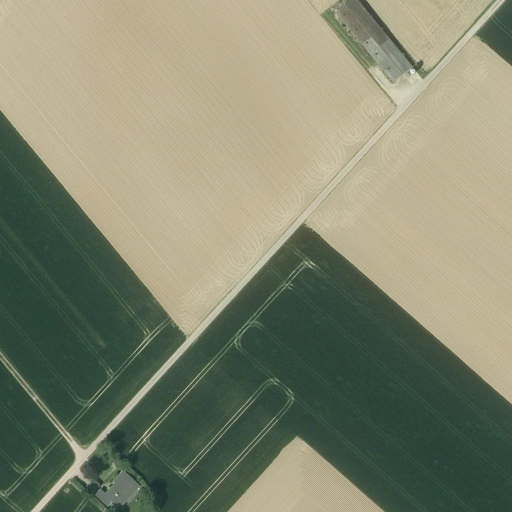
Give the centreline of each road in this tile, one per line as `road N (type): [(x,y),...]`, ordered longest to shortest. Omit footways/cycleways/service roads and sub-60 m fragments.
road 1 (track): [(84,458),(500,0)]
road 2 (track): [(84,458),(0,354)]
